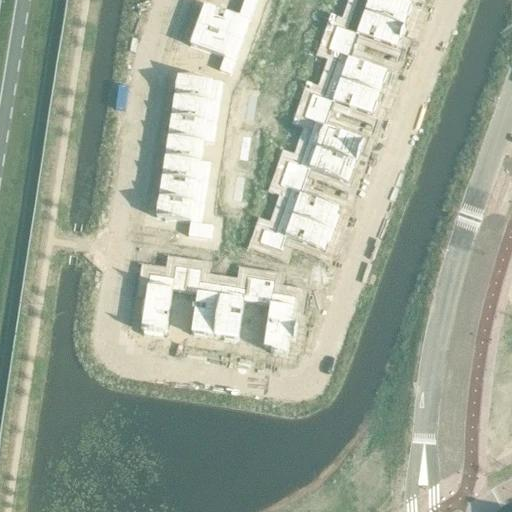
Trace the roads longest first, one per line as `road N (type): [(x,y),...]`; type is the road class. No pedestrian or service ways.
road 1 (residential): [(166,0),(147,54),(106,343),(134,370),(282,391),(307,387),(321,369),(451,0)]
road 2 (tertiary): [(422,448),(427,376),(446,293),(511,94)]
road 3 (primary): [(0,139),(23,0)]
